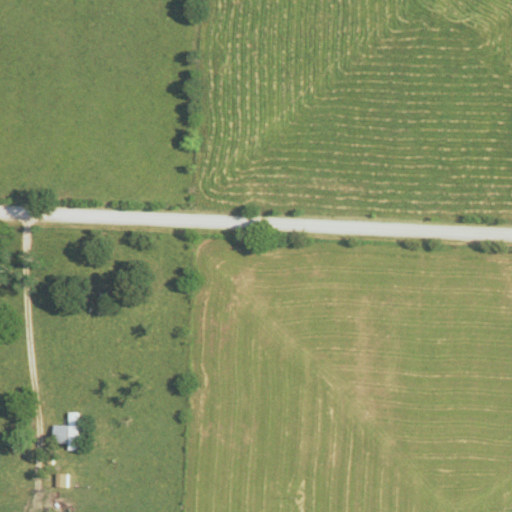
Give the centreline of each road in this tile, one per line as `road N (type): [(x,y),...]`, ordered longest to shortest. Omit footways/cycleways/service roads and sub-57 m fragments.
road 1 (residential): [(511,231),(0,210)]
road 2 (residential): [(20,211),(40,473),(33,511)]
